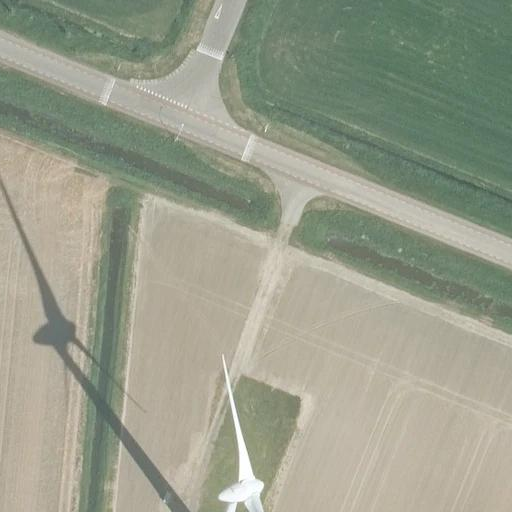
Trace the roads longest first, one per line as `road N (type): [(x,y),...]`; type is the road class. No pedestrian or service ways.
road 1 (secondary): [(511,262),(181,130)]
road 2 (secondary): [(181,130),(0,56)]
road 3 (unclassified): [(234,0),(181,130)]
